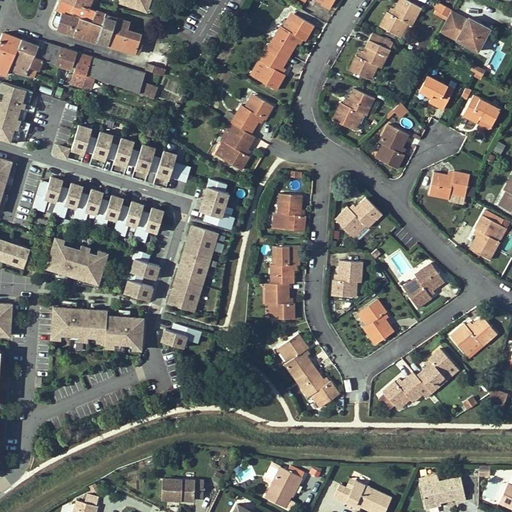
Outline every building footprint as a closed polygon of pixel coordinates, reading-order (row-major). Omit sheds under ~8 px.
[(76,26),(80,16),(72,13),(76,4),(64,0),(60,0),(57,10),(63,12),(58,29),(70,33),(73,25),(76,26)] [(64,0),(76,4),(72,13),(80,16),(92,20),(96,10),(88,7),(90,0),(64,0)] [(119,0),(143,8),(146,1),(149,2),(149,0),(119,0)] [(329,8),(333,0),(324,0),(324,1),(321,0),(316,0),(323,3),(322,4),(329,8)] [(388,11),(380,25),(400,35),(407,22),(413,25),(422,7),(409,0),(399,0),(393,14),(388,11)] [(448,15),(452,8),(440,2),(437,8),(448,15)] [(440,30),(457,38),(468,16),(452,8),(448,15),(440,30)] [(97,41),(105,16),(106,14),(96,10),(92,20),(80,16),(76,26),(73,25),(70,33),(97,41)] [(244,28),(249,19),(245,16),(237,12),(237,11),(232,21),(238,24),(244,28)] [(283,27),(286,28),(294,14),(291,12),(283,27)] [(305,40),(314,25),(294,14),(286,28),(283,27),(280,25),(270,43),(290,54),(297,42),(300,37),(303,39),(305,40)] [(491,26),(469,14),(468,16),(457,38),(478,49),(491,26)] [(109,44),(116,20),(105,16),(97,41),(109,44)] [(128,30),(130,22),(117,18),(116,20),(109,44),(136,52),(142,34),(128,30)] [(238,24),(232,21),(230,23),(232,24),(230,28),(234,31),(238,24)] [(244,28),(238,24),(234,31),(241,34),(244,28)] [(381,66),(393,39),(373,31),(363,55),(357,52),(350,69),(372,78),(378,64),(381,66)] [(9,68),(21,39),(3,32),(0,38),(0,71),(7,74),(9,68)] [(39,57),(42,48),(38,46),(21,39),(9,68),(26,74),(30,66),(37,69),(39,70),(44,59),(39,57)] [(56,64),(61,47),(45,42),(42,48),(39,57),(44,59),(56,64)] [(257,78),(276,89),(285,74),(283,73),(280,71),(283,67),(290,54),(270,43),(260,60),(265,63),(257,78)] [(68,68),(74,51),(61,47),(56,64),(68,68)] [(72,83),(82,86),(86,75),(86,74),(92,57),(80,53),(71,81),(72,83)] [(99,77),(104,61),(92,57),(86,74),(99,77)] [(251,75),(257,78),(265,63),(260,60),(251,75)] [(111,82),(117,65),(104,61),(99,77),(98,79),(111,83),(111,82)] [(482,75),(486,68),(475,62),(471,69),(482,75)] [(165,69),(148,63),(147,68),(156,71),(155,72),(163,75),(165,69)] [(142,82),(145,73),(117,65),(111,82),(125,87),(124,88),(139,92),(142,82)] [(34,77),(37,69),(30,66),(26,74),(34,77)] [(443,108),(451,91),(445,88),(449,82),(429,72),(420,88),(434,95),(430,101),(443,108)] [(82,86),(91,89),(94,78),(86,75),(82,86)] [(24,88),(0,80),(0,88),(2,89),(0,94),(0,135),(8,138),(24,88)] [(157,87),(142,82),(139,92),(153,98),(157,87)] [(473,89),(466,85),(462,93),(468,97),(473,89)] [(375,96),(354,86),(347,102),(341,99),(332,118),(356,129),(364,112),(367,113),(375,96)] [(493,122),(501,105),(474,92),(464,112),(479,120),(481,116),(493,122)] [(247,108),(255,95),(252,93),(245,106),(247,108)] [(258,121),(261,116),(264,118),(265,119),(273,105),(255,95),(247,108),(245,106),(241,104),(230,122),(251,134),(258,121)] [(393,108),(401,117),(410,109),(402,100),(393,108)] [(248,149),(255,136),(251,134),(230,122),(230,123),(227,129),(229,130),(223,141),(231,145),(223,159),(241,169),(249,156),(248,155),(245,153),(248,149)] [(409,134),(388,124),(379,140),(384,142),(376,156),(397,167),(404,155),(399,152),(409,134)] [(170,125),(166,132),(171,135),(175,129),(170,125)] [(89,138),(92,130),(79,126),(72,151),(84,155),(85,152),(94,155),(98,140),(89,138)] [(223,141),(229,130),(227,129),(220,139),(223,141)] [(110,144),(113,136),(100,133),(98,140),(94,155),(93,157),(105,161),(106,159),(115,162),(119,147),(110,144)] [(131,150),(133,143),(122,139),(119,147),(115,162),(114,164),(126,168),(127,165),(136,168),(140,153),(131,150)] [(223,159),(231,145),(223,141),(215,154),(223,159)] [(152,157),(154,149),(143,146),(140,153),(136,168),(135,170),(147,174),(147,172),(157,175),(162,160),(152,157)] [(69,160),(72,151),(60,148),(57,157),(69,160)] [(173,163),(175,155),(164,152),(162,160),(157,175),(156,177),(167,180),(168,178),(183,183),(188,168),(173,163)] [(497,155),(491,152),(487,158),(493,162),(497,155)] [(0,202),(12,164),(0,160),(0,202)] [(435,170),(430,192),(464,200),(471,173),(456,169),(454,175),(435,170)] [(300,183),(301,171),(289,170),(288,182),(300,183)] [(507,190),(499,206),(511,212),(511,171),(503,188),(507,190)] [(61,188),(63,181),(52,177),(50,184),(46,199),(48,199),(57,202),(61,188)] [(209,179),(204,198),(224,204),(225,205),(228,193),(224,192),(226,184),(209,179)] [(41,182),(33,208),(44,211),(48,199),(46,199),(50,184),(41,182)] [(81,194),(84,187),(72,183),(70,190),(66,205),(68,205),(77,208),(81,194)] [(57,202),(53,214),(64,217),(68,205),(66,205),(70,190),(61,188),(57,202)] [(102,200),(104,193),(93,189),(90,197),(86,211),(88,211),(97,214),(102,200)] [(300,214),(300,209),(302,194),(279,192),(277,212),(273,212),(272,228),(304,231),(306,215),(303,214),(300,214)] [(77,208),(73,220),(84,223),(88,211),(86,211),(90,197),(81,194),(77,208)] [(122,206),(124,199),(113,196),(111,203),(106,217),(108,218),(117,221),(122,206)] [(382,213),(366,197),(355,207),(352,210),(349,208),(348,206),(335,218),(351,235),(363,223),(365,225),(368,227),(382,213)] [(205,220),(230,228),(234,216),(222,213),(224,204),(204,198),(200,210),(207,212),(205,220)] [(97,214),(94,226),(104,230),(108,218),(106,217),(111,203),(102,200),(97,214)] [(142,212),(144,205),(133,202),(131,209),(126,223),(128,224),(138,227),(142,212)] [(117,221),(114,233),(125,236),(128,224),(126,223),(131,209),(122,206),(117,221)] [(484,214),(500,223),(503,216),(487,207),(484,214)] [(162,218),(165,211),(153,208),(151,215),(147,229),(149,230),(158,233),(162,218)] [(138,227),(134,239),(145,242),(149,230),(147,229),(151,215),(142,212),(138,227)] [(507,227),(500,223),(484,214),(476,227),(481,229),(470,248),(488,259),(507,227)] [(353,237),(365,225),(363,223),(351,235),(353,237)] [(219,235),(192,226),(168,305),(195,313),(219,235)] [(0,255),(25,263),(30,248),(0,237),(0,255)] [(98,285),(108,255),(100,252),(98,257),(91,255),(92,250),(83,247),(81,252),(65,247),(66,242),(57,239),(47,269),(98,285)] [(299,264),(299,245),(276,245),(276,264),(273,264),(270,264),(271,283),(289,282),(294,282),(294,269),(293,264),(297,264),(299,264)] [(133,252),(123,290),(150,297),(155,280),(156,280),(161,259),(133,252)] [(361,281),(362,261),(339,260),(338,274),(338,279),(335,279),(333,279),(332,295),(353,296),(354,281),(357,281),(361,281)] [(444,281),(431,262),(414,274),(416,276),(418,279),(404,288),(417,307),(432,297),(430,295),(428,292),(433,289),(444,281)] [(404,288),(418,279),(416,276),(403,286),(404,288)] [(289,302),(289,282),(271,283),(266,283),(266,303),(270,303),(273,303),(273,318),(294,318),(294,302),(292,302),(289,302)] [(0,333),(10,335),(12,297),(0,295),(0,333)] [(386,312),(377,299),(360,311),(369,323),(363,327),(375,344),(394,331),(382,315),(386,312)] [(141,349),(143,317),(129,316),(130,310),(114,309),(114,315),(107,315),(107,310),(103,310),(103,303),(88,302),(87,309),(76,308),(76,301),(61,300),(60,307),(54,306),(51,338),(61,338),(62,333),(77,334),(76,339),(89,340),(89,335),(97,336),(96,341),(104,341),(104,346),(119,347),(119,342),(129,343),(129,348),(141,349)] [(369,323),(360,311),(358,313),(366,325),(369,323)] [(497,333),(482,316),(472,324),(468,327),(466,325),(464,323),(450,335),(465,353),(479,341),(483,345),(497,333)] [(165,328),(161,341),(181,347),(184,336),(196,340),(199,330),(175,323),(172,330),(165,328)] [(288,336),(286,329),(278,332),(280,338),(288,336)] [(296,380),(315,366),(307,355),(304,350),(308,347),(298,333),(279,346),(289,360),(287,362),(284,363),(296,380)] [(469,357),(483,345),(479,341),(465,353),(469,357)] [(289,360),(279,346),(277,348),(287,362),(289,360)] [(459,369),(440,348),(428,358),(429,359),(432,362),(428,365),(417,375),(431,392),(459,369)] [(339,393),(330,380),(329,381),(326,383),(323,378),(315,366),(296,380),(308,396),(311,394),(313,393),(322,405),(339,393)] [(417,375),(413,371),(402,381),(398,384),(396,382),(395,381),(383,391),(385,393),(379,399),(388,410),(395,405),(397,407),(408,397),(410,399),(413,402),(422,394),(426,397),(431,392),(417,375)] [(485,376),(480,380),(484,384),(489,380),(485,376)] [(502,407),(507,393),(499,391),(496,400),(502,407)] [(322,405),(313,393),(311,394),(319,407),(322,405)] [(399,409),(410,399),(408,397),(397,407),(399,409)] [(476,403),(472,397),(464,402),(468,408),(476,403)] [(272,483),(280,465),(272,461),(264,479),(272,483)] [(298,484),(302,476),(288,469),(280,465),(272,483),(265,497),(285,507),(289,499),(291,495),(290,494),(295,483),(298,484)] [(290,465),(288,469),(302,476),(304,472),(290,465)] [(479,465),(479,475),(489,475),(490,465),(479,465)] [(320,472),(313,468),(311,473),(318,476),(320,472)] [(468,477),(478,477),(477,468),(467,468),(468,477)] [(217,471),(213,479),(218,482),(222,474),(217,471)] [(418,477),(420,485),(439,480),(437,473),(418,477)] [(439,480),(420,485),(425,506),(440,502),(455,499),(456,501),(466,499),(460,475),(439,480)] [(352,489),(356,480),(351,477),(347,486),(352,489)] [(203,496),(204,480),(162,478),(161,498),(194,500),(194,496),(203,496)] [(373,511),(384,511),(392,496),(356,480),(352,489),(347,486),(339,483),(333,497),(346,503),(347,500),(360,506),(374,511),(373,511)] [(89,486),(92,492),(98,489),(95,483),(89,486)] [(511,484),(507,483),(498,502),(511,508),(511,484)] [(95,511),(98,505),(77,499),(73,511),(95,511)] [(289,499),(285,507),(290,509),(292,508),(295,504),(294,501),(289,499)] [(347,500),(346,503),(359,509),(360,506),(347,500)] [(252,511),(237,503),(231,511),(252,511)]
